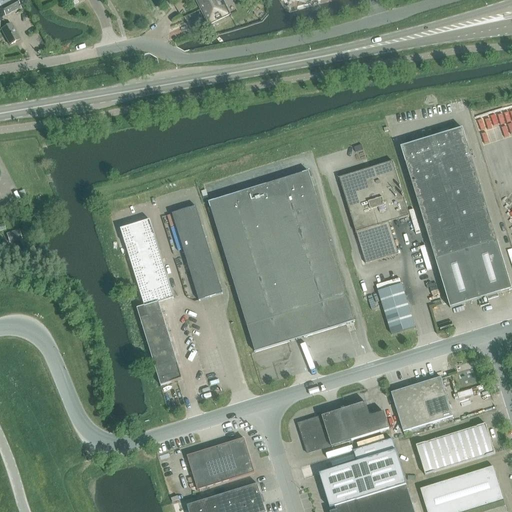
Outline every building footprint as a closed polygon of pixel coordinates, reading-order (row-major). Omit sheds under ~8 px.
[(0,0),(0,5),(4,13),(6,16),(21,8),(16,0),(0,0)] [(196,0),(201,9),(220,0),(196,0)] [(209,25),(231,14),(223,0),(220,0),(201,9),(209,25)] [(7,26),(3,20),(0,22),(0,27),(10,45),(20,39),(11,24),(7,26)] [(401,148),(451,308),(473,301),(511,289),(511,288),(463,129),(401,148)] [(339,178),(346,200),(366,264),(399,254),(389,223),(410,216),(393,162),(339,178)] [(211,209),(255,353),(355,322),(311,178),(309,172),(209,203),(211,209)] [(172,214),(176,225),(199,301),(223,294),(196,207),(172,214)] [(137,309),(161,386),(183,380),(159,303),(174,298),(150,221),(121,230),(145,306),(137,309)] [(19,230),(7,234),(10,243),(22,239),(19,230)] [(392,335),(415,328),(402,285),(378,291),(392,335)] [(404,432),(453,417),(441,378),(392,393),(404,432)] [(305,423),(304,421),(297,424),(307,453),(331,445),(332,447),(389,429),(384,413),(370,417),(366,403),(305,423)] [(495,454),(486,424),(416,446),(425,476),(495,454)] [(187,457),(198,491),(255,473),(244,439),(187,457)] [(320,475),(330,509),(335,507),(336,511),(414,511),(407,485),(393,439),(354,451),(354,452),(357,463),(320,474),(320,475)] [(504,502),(497,480),(493,467),(421,490),(427,511),(505,511),(503,502),(504,502)] [(189,511),(266,511),(258,484),(187,506),(189,511)]
